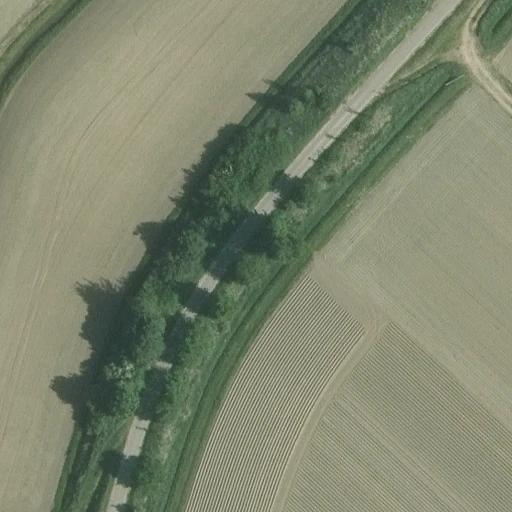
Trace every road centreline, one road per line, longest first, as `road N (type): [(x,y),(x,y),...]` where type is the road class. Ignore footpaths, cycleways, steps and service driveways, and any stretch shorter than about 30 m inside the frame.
road 1 (unclassified): [(116,511),(139,426),(195,303),(273,200),(452,0)]
road 2 (unknown): [(380,78),(398,84),(453,57),(511,111)]
